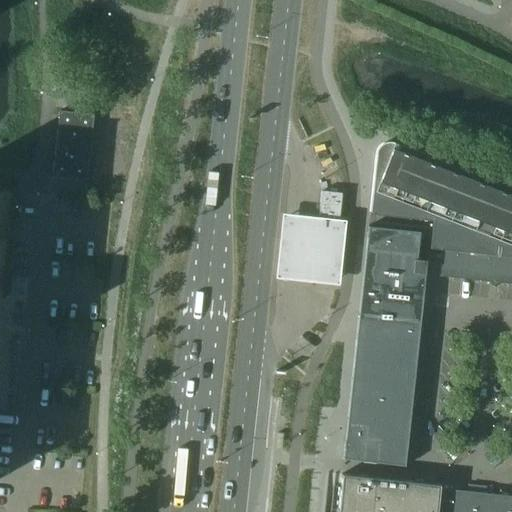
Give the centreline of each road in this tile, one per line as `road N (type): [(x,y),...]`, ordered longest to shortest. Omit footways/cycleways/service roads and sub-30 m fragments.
road 1 (primary): [(239,0),(182,511)]
road 2 (primary): [(235,511),(290,0)]
road 3 (residential): [(11,511),(41,178)]
